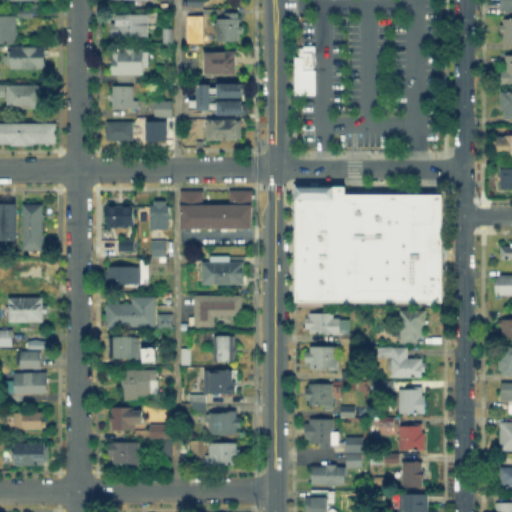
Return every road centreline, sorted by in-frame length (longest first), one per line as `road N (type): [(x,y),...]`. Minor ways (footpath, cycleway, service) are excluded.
road 1 (secondary): [(274,0),(273,511)]
road 2 (residential): [(76,511),(75,0)]
road 3 (residential): [(0,169),(463,168)]
road 4 (residential): [(464,511),(465,217)]
road 5 (residential): [(0,490),(274,489)]
road 6 (residential): [(463,168),(463,0)]
